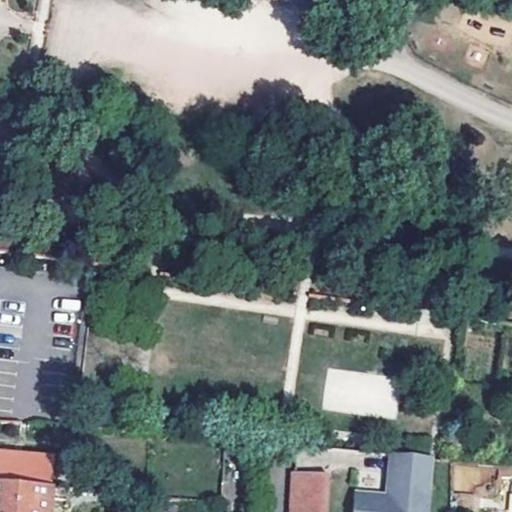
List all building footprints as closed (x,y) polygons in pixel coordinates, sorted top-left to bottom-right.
[(57,263),(58,263),(62,232),(30,226),(30,235),(2,230),(3,222),(0,221),(0,254),(57,261),(57,263)] [(0,453),(0,484),(50,490),(53,460),(0,453)] [(425,511),(431,458),(391,455),(387,497),(386,504),(379,503),(380,496),(355,494),(353,511),(425,511)] [(326,511),(328,476),(294,474),(292,511),(326,511)] [(48,511),(50,490),(0,484),(0,511),(48,511)]
